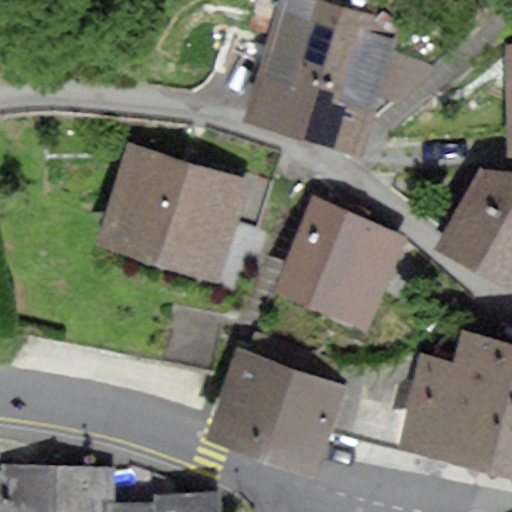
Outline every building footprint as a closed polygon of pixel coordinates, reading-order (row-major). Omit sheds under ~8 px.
[(283,0),(248,117),(303,134),(341,8),(315,0),(283,0)] [(389,53),(397,25),(341,8),(303,134),(355,150),(374,89),(397,96),(429,65),(389,53)] [(245,184),(134,148),(106,234),(218,269),(245,184)] [(443,243),(511,277),(511,177),(484,163),(443,243)] [(316,206),(283,285),(366,320),(399,240),(316,206)] [(403,445),(511,472),(511,340),(465,328),(456,360),(425,350),(403,445)] [(242,355),(219,425),(314,456),(337,386),(242,355)] [(214,511),(215,496),(161,496),(161,508),(112,508),(112,469),(12,470),(12,479),(0,479),(0,511),(214,511)]
